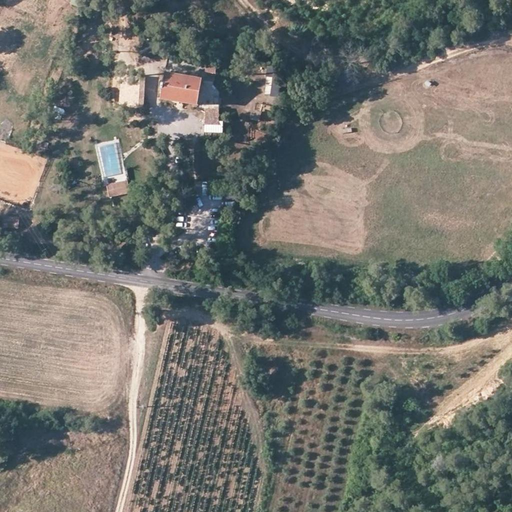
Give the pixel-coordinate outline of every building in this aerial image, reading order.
[(72,0),(70,4),(80,8),(83,0),(72,0)] [(155,62),(160,48),(146,42),(140,56),(155,62)] [(268,69),(270,100),(284,99),(282,68),(268,69)] [(201,79),(163,73),(159,99),(196,106),(201,79)] [(261,116),(270,116),(270,105),(261,105),(261,116)] [(219,108),(205,108),(204,124),(218,125),(219,108)] [(129,181),(108,185),(110,196),(131,191),(129,181)] [(18,234),(19,218),(4,217),(3,233),(18,234)]
